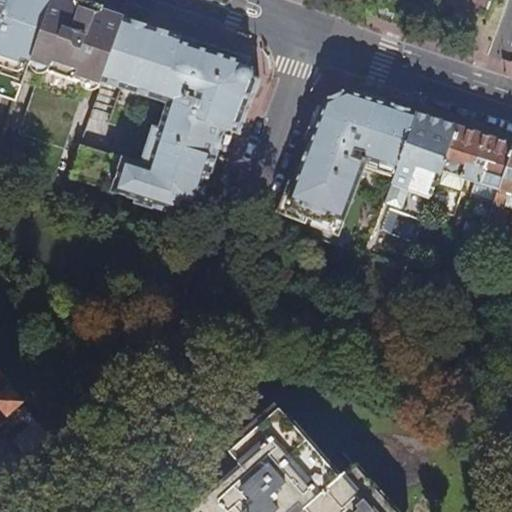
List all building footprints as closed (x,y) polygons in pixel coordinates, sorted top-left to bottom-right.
[(0,0),(0,56),(26,65),(34,46),(48,0),(0,0)] [(48,0),(34,46),(26,65),(46,72),(44,77),(74,87),(76,82),(98,89),(123,18),(97,10),(67,0),(48,0)] [(182,209),(195,213),(225,131),(233,133),(246,93),(254,95),(259,82),(254,80),(253,75),(252,71),(249,67),(247,65),(249,59),(238,56),(226,52),(189,40),(171,34),(145,25),(123,18),(98,89),(99,90),(104,76),(168,97),(159,124),(152,122),(139,159),(121,153),(109,187),(133,195),(132,199),(179,217),(182,209)] [(324,102),(284,208),(341,230),(369,155),(380,159),(378,165),(394,170),(415,113),(368,98),(346,91),(324,102)] [(233,133),(238,136),(254,95),(246,93),(233,133)] [(428,211),(458,127),(437,121),(415,113),(394,170),(380,210),(423,224),(428,211)] [(494,205),(511,153),(511,145),(486,137),(458,127),(428,211),(455,219),(485,229),(494,205)] [(511,153),(494,205),(485,229),(499,236),(508,212),(504,210),(504,206),(511,209),(511,217),(511,220),(511,153)] [(0,444),(3,442),(0,438),(0,427),(9,420),(7,418),(22,404),(8,387),(10,385),(0,373),(0,444)] [(342,477),(282,407),(232,451),(244,466),(191,511),(395,511),(356,464),(342,477)]
